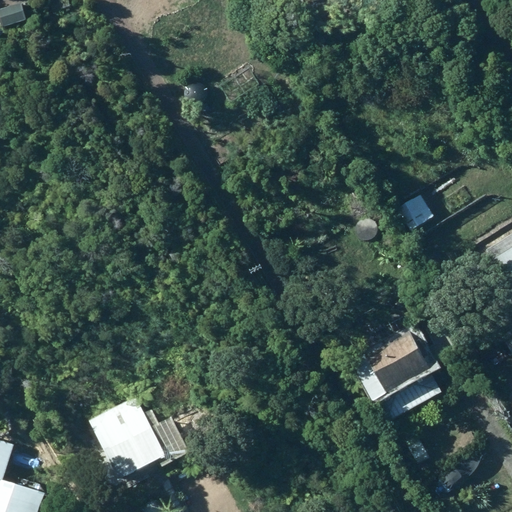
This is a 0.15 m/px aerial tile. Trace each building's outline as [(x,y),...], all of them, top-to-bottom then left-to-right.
[(436,187),(406,203),(420,229),(450,213),(436,187)] [(511,340),(511,238),(466,266),(511,340)] [(391,424),(445,393),(435,376),(446,369),(442,363),(460,353),(441,321),(424,331),(419,322),(351,361),(378,408),(381,406),(391,424)] [(91,421),(122,481),(161,461),(165,468),(193,453),(174,416),(161,423),(154,410),(146,414),(137,397),(91,421)] [(0,511),(42,511),(48,494),(40,487),(17,480),(17,484),(4,481),(16,444),(0,439),(0,511)]
